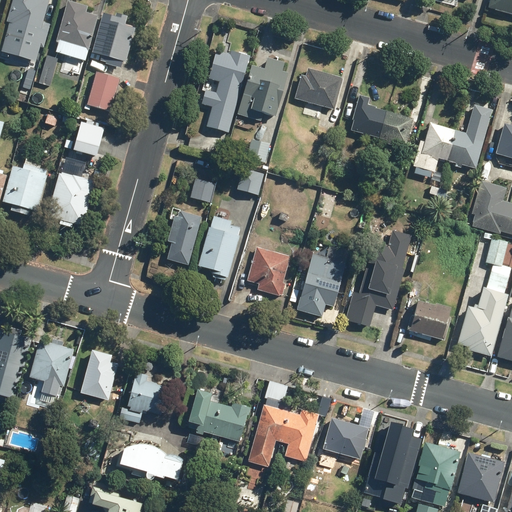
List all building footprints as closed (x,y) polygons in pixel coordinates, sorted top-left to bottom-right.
[(13,0),(7,22),(40,32),(48,0),(13,0)] [(511,0),(491,0),(489,9),(511,15),(511,14),(511,0)] [(86,8),(68,3),(56,43),(59,44),(57,53),(85,60),(97,16),(85,12),(86,8)] [(116,19),(103,16),(92,54),(102,57),(100,61),(107,63),(107,65),(121,68),(122,62),(125,63),(134,29),(124,26),(126,18),(117,15),(116,19)] [(42,46),(31,43),(26,60),(37,64),(42,46)] [(216,53),(209,79),(219,82),(215,94),(205,91),(201,107),(211,109),(206,128),(227,134),(249,58),(231,53),(230,57),(216,53)] [(57,59),(47,56),(39,84),(49,86),(57,59)] [(283,64),(268,60),(265,72),(251,69),(238,115),(260,121),(262,113),(275,117),(286,75),(280,73),(283,64)] [(302,77),(296,98),(334,109),(342,80),(309,70),(306,78),(302,77)] [(95,72),(87,105),(110,111),(119,79),(95,72)] [(369,100),(359,97),(352,122),(354,122),(351,132),(378,139),(379,137),(386,113),(387,113),(388,110),(368,105),(369,100)] [(414,119),(388,110),(387,113),(386,113),(379,137),(378,139),(387,141),(386,144),(392,146),(393,143),(406,147),(414,119)] [(57,118),(47,115),(45,123),(55,126),(57,118)] [(511,126),(505,124),(496,155),(511,159),(511,126)] [(431,125),(423,154),(433,157),(431,161),(438,162),(439,159),(447,162),(456,132),(431,125)] [(93,143),(91,152),(103,155),(109,133),(88,126),(84,141),(93,143)] [(467,135),(456,132),(447,162),(456,164),(456,167),(461,168),(462,166),(475,170),(485,135),(468,130),(467,135)] [(268,144),(252,140),(247,158),(263,162),(268,144)] [(87,155),(68,150),(61,176),(59,175),(47,218),(60,222),(59,226),(71,229),(73,225),(82,227),(95,183),(80,179),(87,155)] [(13,168),(3,203),(13,206),(11,212),(28,217),(30,210),(36,212),(45,177),(44,177),(45,171),(24,165),(23,171),(13,168)] [(259,196),(265,174),(243,169),(238,191),(259,196)] [(215,185),(196,180),(191,198),(210,203),(215,185)] [(506,189),(482,183),(473,214),(476,215),(472,226),(499,234),(500,232),(511,235),(511,204),(502,201),(506,189)] [(432,184),(429,194),(446,199),(449,189),(432,184)] [(167,259),(187,265),(200,218),(180,213),(178,220),(175,219),(169,242),(172,243),(167,259)] [(288,215),(281,213),(279,219),(285,222),(288,215)] [(209,229),(199,267),(213,271),(211,274),(227,279),(239,238),(237,238),(240,227),(232,224),(233,221),(215,215),(211,230),(209,229)] [(468,308),(458,346),(470,350),(469,351),(491,357),(508,297),(503,296),(510,269),(502,266),(508,244),(491,239),(492,235),(486,233),(484,238),(492,240),(485,263),(493,265),(486,290),(483,289),(477,311),(468,308)] [(397,246),(391,267),(412,273),(418,252),(397,246)] [(289,258),(257,249),(248,282),(260,286),(258,291),(279,297),(289,258)] [(314,253),(300,305),(298,309),(324,316),(327,306),(336,308),(349,263),(314,253)] [(361,276),(351,309),(362,312),(360,320),(378,324),(380,320),(384,321),(392,292),(383,289),(387,272),(378,270),(375,280),(361,276)] [(435,307),(418,303),(414,317),(412,316),(407,331),(444,341),(448,325),(445,324),(449,309),(435,305),(435,307)] [(497,358),(511,362),(511,320),(508,320),(497,358)] [(31,338),(0,329),(0,392),(15,397),(31,338)] [(39,340),(30,375),(63,384),(73,349),(61,346),(63,340),(53,338),(51,343),(39,340)] [(92,349),(80,391),(107,398),(117,364),(109,362),(112,354),(92,349)] [(142,407),(160,412),(167,386),(145,380),(146,375),(136,371),(127,404),(131,405),(130,409),(121,406),(118,416),(138,422),(142,407)] [(289,412),(289,411),(291,402),(284,400),(288,386),(269,381),(265,398),(267,399),(265,405),(264,405),(249,460),(268,465),(275,439),(281,441),(282,434),(284,428),(285,426),(286,423),(286,420),(287,416),(289,412)] [(219,411),(221,403),(197,396),(188,426),(197,428),(196,432),(208,435),(209,432),(213,433),(213,431),(214,429),(214,428),(215,425),(216,423),(216,421),(216,420),(217,419),(217,418),(218,415),(218,412),(219,411)] [(213,431),(213,433),(239,440),(248,406),(233,402),(232,406),(221,403),(219,411),(218,412),(218,415),(217,418),(217,419),(216,420),(216,421),(216,423),(215,425),(214,428),(214,429),(213,431)] [(282,434),(281,441),(289,443),(286,454),(304,459),(317,414),(302,409),(300,414),(289,411),(287,416),(286,420),(286,423),(285,426),(284,428),(282,434)] [(332,417),(323,447),(360,458),(363,446),(370,448),(372,443),(365,441),(368,428),(332,417)] [(409,481),(419,441),(399,435),(398,441),(388,439),(378,472),(392,476),(391,480),(399,482),(401,478),(409,481)] [(460,451),(425,441),(419,463),(420,464),(416,478),(427,481),(424,491),(439,495),(441,486),(449,488),(460,451)] [(124,449),(120,464),(147,471),(144,479),(153,482),(154,476),(163,478),(164,477),(176,481),(181,463),(164,459),(165,456),(161,452),(157,449),(152,446),(146,445),(141,444),(135,445),(130,446),(125,448),(124,449)] [(481,455),(468,452),(458,491),(470,495),(469,497),(479,499),(480,497),(493,501),(503,462),(489,458),(490,454),(482,452),(481,455)] [(16,492),(16,493),(16,494),(16,495),(16,496),(17,497),(18,498),(18,499),(20,500),(21,501),(22,501),(23,501),(25,501),(26,500),(27,500),(28,499),(29,498),(30,497),(30,496),(31,495),(31,493),(31,492),(30,491),(30,490),(29,489),(28,488),(27,487),(26,486),(25,486),(23,486),(22,486),(21,486),(20,487),(19,488),(18,489),(17,490),(16,491),(16,492)] [(142,511),(146,499),(94,486),(90,502),(112,508),(110,511),(142,511)] [(69,494),(63,511),(77,511),(81,498),(69,494)]
